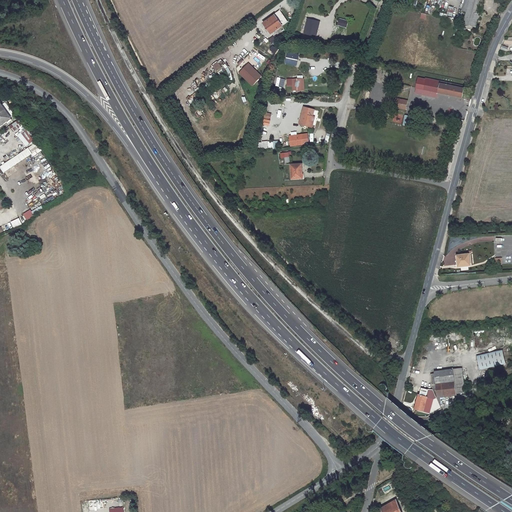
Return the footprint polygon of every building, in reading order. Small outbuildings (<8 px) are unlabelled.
[(465,0),(460,20),(465,21),(462,33),(475,37),(485,0),(465,0)] [(448,14),(441,13),(441,16),(453,17),(454,7),(449,6),(448,14)] [(277,16),(266,24),(275,35),(286,27),(277,16)] [(319,21),(307,18),(303,35),(315,38),(319,21)] [(346,27),(348,21),(339,18),(337,25),(346,27)] [(280,48),(275,43),(267,51),(273,57),(280,48)] [(297,67),(300,54),(288,51),(285,63),(297,67)] [(254,59),(251,63),(259,68),(261,64),(254,59)] [(212,65),(217,72),(222,67),(217,61),(212,65)] [(248,64),(239,72),(251,85),(260,76),(248,64)] [(439,104),(462,108),(464,97),(419,87),(416,99),(439,104)] [(437,109),(439,104),(416,99),(415,104),(437,109)] [(397,105),(395,117),(405,119),(408,107),(397,105)] [(314,111),(309,128),(319,132),(324,114),(314,111)] [(22,127),(18,121),(10,126),(14,132),(22,127)] [(276,134),(277,127),(270,126),(269,133),(276,134)] [(26,129),(18,135),(27,147),(35,141),(26,129)] [(277,142),(261,143),(261,150),(277,149),(277,142)] [(4,173),(39,149),(35,143),(0,167),(4,173)] [(303,169),(292,169),(293,183),(304,183),(303,169)] [(33,215),(30,210),(23,214),(26,219),(33,215)] [(14,228),(23,224),(20,217),(11,221),(14,228)] [(470,257),(459,258),(460,269),(471,268),(470,257)] [(504,350),(478,354),(480,369),(506,365),(504,350)] [(465,392),(462,368),(435,372),(437,384),(432,384),(433,390),(437,389),(438,397),(456,395),(456,393),(465,392)] [(420,396),(419,395),(416,409),(430,413),(433,399),(426,397),(428,390),(422,389),(420,396)] [(402,511),(396,500),(380,508),(382,511),(402,511)]
